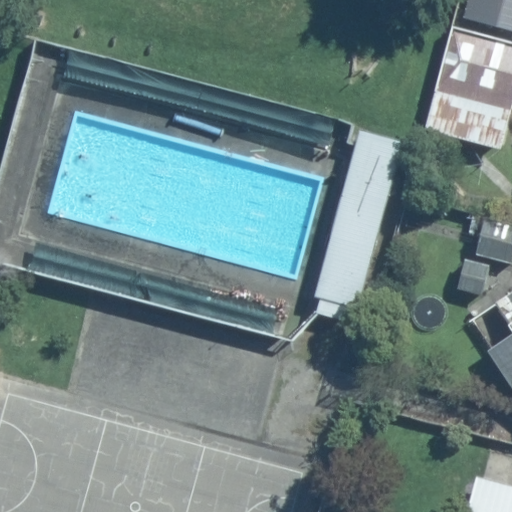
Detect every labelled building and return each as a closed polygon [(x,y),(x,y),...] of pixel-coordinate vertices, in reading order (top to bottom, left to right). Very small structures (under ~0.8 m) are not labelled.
[(506,150),(511,125),(511,45),(452,32),(429,132),(506,150)] [(362,132),(361,135),(316,294),(357,306),(403,143),(362,132)] [(511,255),(511,216),(490,211),(478,257),(509,266),(511,255)] [(511,385),(511,293),(500,301),(511,321),(511,335),(490,349),(511,385)] [(511,511),(511,483),(480,475),(470,511),(511,511)]
